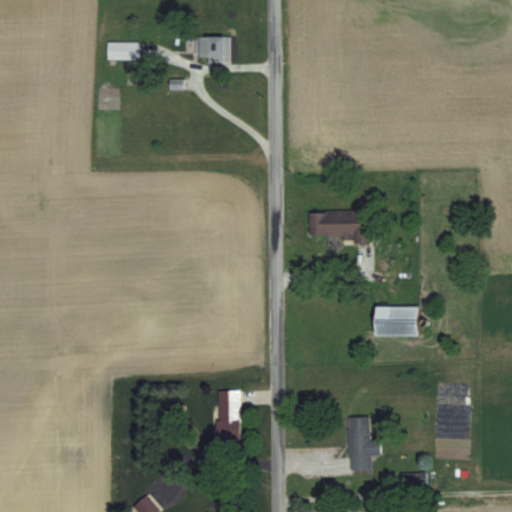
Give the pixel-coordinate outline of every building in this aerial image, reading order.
[(230,36),(199,36),(199,60),(230,60),(230,36)] [(139,59),(139,41),(108,41),(108,59),(139,59)] [(309,211),(309,240),(373,239),(372,210),(309,211)] [(375,337),(418,337),(418,306),(375,306),(375,337)] [(241,390),(218,390),(218,432),(241,432),(241,390)] [(348,417),(350,469),(372,468),(371,455),(380,455),(380,439),(371,439),(371,416),(348,417)] [(134,507),(138,511),(159,511),(161,510),(147,495),(134,507)]
